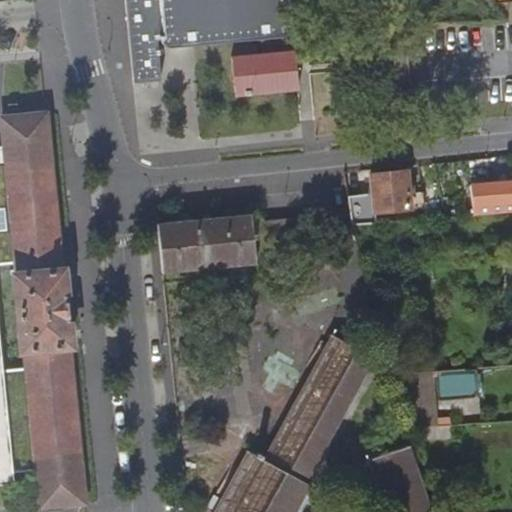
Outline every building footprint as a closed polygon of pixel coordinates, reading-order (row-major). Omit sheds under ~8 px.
[(125,0),(134,84),(162,80),(157,38),(161,37),(162,38),(162,42),(164,44),(167,47),(171,47),(194,45),(261,38),(263,53),(232,56),(236,95),(299,88),(312,87),(308,51),(297,52),(296,47),(283,48),(283,39),(286,39),(289,38),(291,36),(294,33),(294,29),(291,29),(288,0),(125,0)] [(44,112),(1,117),(3,143),(15,262),(16,275),(14,276),(16,301),(18,329),(21,352),(25,351),(26,367),(36,468),(39,506),(83,502),(67,347),(70,347),(63,271),(60,271),(44,112)] [(36,468),(26,367),(1,369),(0,361),(0,262),(15,262),(3,143),(0,143),(0,484),(12,483),(11,470),(36,468)] [(406,170),(370,174),(373,206),(409,203),(406,170)] [(477,185),(480,214),(499,212),(497,183),(477,185)] [(332,185),(321,185),(322,197),(333,197),(332,185)] [(247,213),(156,224),(160,273),(252,262),(247,213)] [(300,219),(257,224),(259,250),(303,244),(300,219)] [(330,270),(291,304),(314,330),(353,296),(330,270)] [(363,341),(334,327),(272,455),(254,446),(222,511),(285,511),(306,471),(301,469),(363,341)] [(408,405),(433,405),(431,370),(397,372),(408,405)] [(476,374),(441,376),(442,394),(477,393),(476,374)] [(434,423),(433,405),(408,405),(414,424),(434,423)] [(510,432),(475,432),(476,447),(510,446),(510,432)] [(431,511),(409,444),(365,458),(383,511),(431,511)]
